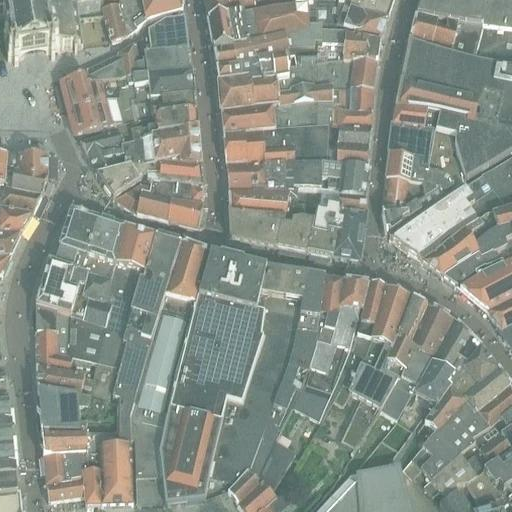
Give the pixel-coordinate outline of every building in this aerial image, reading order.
[(0,0),(0,21),(0,22),(6,21),(8,34),(2,35),(3,41),(9,40),(11,58),(6,59),(7,63),(12,62),(13,67),(17,67),(16,61),(49,57),(49,62),(54,62),(53,56),(58,55),(58,54),(73,52),(73,55),(76,55),(76,51),(82,50),(78,24),(103,23),(110,47),(112,46),(105,4),(121,2),(138,0),(138,4),(144,4),(143,0),(0,0)] [(181,16),(179,0),(143,0),(144,4),(138,4),(138,0),(121,2),(127,40),(149,25),(181,16)] [(202,0),(206,24),(229,21),(225,0),(202,0)] [(225,0),(229,21),(252,18),(249,0),(225,0)] [(249,0),(252,18),(290,13),(289,0),(249,0)] [(311,0),(289,0),(290,13),(308,11),(313,10),(311,0)] [(311,0),(313,10),(308,11),(308,38),(334,35),(334,33),(336,12),(336,0),(311,0)] [(336,0),(336,12),(347,15),(348,2),(357,3),(357,0),(336,0)] [(387,24),(393,2),(377,0),(357,0),(357,3),(348,2),(347,15),(387,24)] [(511,0),(422,0),(415,20),(435,23),(476,31),(477,28),(511,32),(511,0)] [(121,44),(127,40),(121,2),(105,4),(112,46),(121,44)] [(206,24),(213,56),(308,44),(308,38),(308,11),(290,13),(252,18),(229,21),(206,24)] [(387,24),(347,15),(336,12),(334,33),(381,43),(387,24)] [(511,32),(477,28),(476,31),(435,23),(415,20),(409,45),(463,56),(481,60),(511,66),(511,32)] [(148,39),(137,47),(138,55),(146,54),(147,61),(186,56),(182,25),(164,26),(148,37),(148,39)] [(379,49),(381,43),(334,33),(334,35),(308,38),(308,44),(324,43),(347,42),(347,45),(373,48),(379,49)] [(372,53),(373,48),(347,45),(347,42),(324,43),(324,55),(321,56),(322,60),(296,61),(296,63),(297,71),(310,70),(310,74),(376,67),(376,66),(374,65),(372,53)] [(215,74),(257,69),(256,65),(283,63),(283,65),(296,63),(296,61),(322,60),(321,56),(324,55),(324,43),(308,44),(213,56),(215,74)] [(408,49),(395,112),(428,115),(438,117),(436,132),(452,135),(450,143),(456,151),(458,154),(461,162),(466,179),(511,152),(511,66),(481,60),(463,56),(409,45),(408,49)] [(86,88),(127,83),(189,78),(186,56),(147,61),(146,54),(138,55),(137,47),(117,59),(83,77),(84,80),(86,88)] [(218,88),(246,85),(247,91),(275,88),(274,86),(288,83),(286,73),(296,71),(297,71),(296,63),(283,65),(283,63),(256,65),(257,69),(215,74),(217,88),(218,88)] [(371,92),(371,81),(371,68),(375,69),(376,67),(310,74),(312,89),(291,93),(291,95),(281,97),(282,100),(277,100),(275,88),(247,91),(246,85),(218,88),(220,117),(275,109),(276,113),(330,107),(330,98),(372,93),(372,92),(371,92)] [(100,133),(127,125),(154,121),(151,106),(191,101),(189,78),(127,83),(128,93),(118,95),(119,102),(85,111),(89,124),(96,122),(100,133)] [(67,116),(85,111),(119,102),(118,95),(128,93),(127,83),(86,88),(84,80),(81,81),(59,86),(67,116)] [(371,117),(372,93),(330,98),(330,107),(331,117),(371,117)] [(193,115),(191,101),(151,106),(154,121),(193,115)] [(220,117),(222,139),(327,135),(327,128),(331,128),(331,117),(330,107),(276,113),(275,109),(220,117)] [(67,116),(73,140),(100,133),(96,122),(89,124),(85,111),(67,116)] [(392,131),(391,133),(435,139),(435,136),(436,132),(438,117),(428,115),(395,112),(395,114),(392,131)] [(119,136),(117,137),(120,147),(196,136),(193,115),(154,121),(127,125),(129,136),(120,138),(119,136)] [(370,134),(371,117),(331,117),(331,128),(327,128),(327,135),(329,135),(370,134)] [(391,133),(388,159),(419,163),(419,171),(445,174),(449,178),(450,183),(450,187),(450,191),(466,179),(461,162),(451,156),(453,150),(456,151),(450,143),(452,135),(436,132),(435,136),(435,139),(391,133)] [(368,152),(370,134),(329,135),(329,150),(368,152)] [(327,135),(222,139),(224,168),(242,165),(242,170),(309,170),(318,171),(367,173),(368,168),(330,166),(329,150),(329,135),(327,135)] [(86,160),(95,180),(140,170),(181,166),(182,171),(199,171),(196,136),(120,147),(117,137),(79,148),(85,161),(86,160)] [(368,168),(368,152),(329,150),(330,166),(368,168)] [(387,244),(420,267),(479,225),(511,210),(511,157),(459,191),(434,208),(387,244)] [(388,159),(385,184),(422,188),(422,200),(438,191),(442,197),(450,191),(450,187),(450,183),(449,178),(445,174),(419,171),(419,163),(388,159)] [(46,161),(4,161),(4,178),(46,183),(46,161)] [(242,165),(224,168),(224,170),(227,198),(284,201),(286,199),(316,200),(363,202),(364,198),(326,195),(326,183),(318,182),(318,171),(309,170),(242,170),(242,165)] [(96,180),(112,205),(134,185),(201,194),(198,171),(199,171),(182,171),(181,166),(140,170),(95,180),(96,180)] [(364,198),(367,173),(318,171),(318,182),(326,183),(326,195),(364,198)] [(2,177),(0,189),(0,191),(3,191),(3,193),(41,202),(46,183),(4,178),(2,177)] [(385,184),(381,216),(408,208),(422,200),(422,188),(385,184)] [(112,205),(116,207),(135,190),(148,191),(147,201),(201,212),(201,194),(134,185),(112,205)] [(196,235),(201,212),(147,201),(148,191),(135,190),(116,207),(136,220),(196,235)] [(0,200),(2,201),(0,208),(0,215),(30,221),(41,202),(3,193),(3,191),(0,191),(0,200)] [(408,208),(381,216),(385,240),(431,205),(442,197),(438,191),(422,200),(408,208)] [(229,218),(254,221),(280,224),(305,227),(305,222),(316,223),(317,218),(319,218),(319,211),(315,211),(316,200),(286,199),(284,201),(227,198),(229,218)] [(364,203),(363,202),(316,200),(315,211),(319,211),(319,218),(326,218),(326,213),(346,214),(346,219),(363,222),(364,203)] [(420,267),(458,295),(472,282),(511,259),(511,210),(479,225),(420,267)] [(357,259),(363,222),(346,219),(346,214),(326,213),(326,218),(319,218),(317,218),(316,223),(311,241),(327,244),(327,238),(335,239),(331,262),(349,265),(357,259)] [(0,240),(19,240),(30,221),(0,215),(0,240)] [(58,252),(53,268),(80,276),(96,223),(87,220),(74,215),(73,217),(70,219),(68,218),(58,252)] [(236,244),(251,246),(254,221),(229,218),(229,227),(231,227),(231,235),(236,244)] [(265,251),(274,253),(276,230),(279,230),(280,224),(254,221),(251,246),(265,249),(265,251)] [(306,259),(311,241),(316,223),(305,222),(305,227),(280,224),(279,230),(276,230),(274,253),(306,259)] [(110,285),(110,284),(124,232),(96,223),(80,276),(110,285)] [(153,241),(124,232),(110,284),(110,285),(105,305),(80,297),(78,301),(71,322),(69,322),(69,357),(88,361),(90,362),(96,363),(109,366),(121,368),(125,349),(121,348),(138,285),(141,285),(143,278),(153,241)] [(331,262),(335,239),(327,238),(327,244),(311,241),(306,259),(330,264),(331,262)] [(0,240),(0,261),(10,261),(19,240),(0,240)] [(128,336),(153,343),(155,334),(161,317),(166,302),(169,294),(166,292),(167,290),(169,290),(181,249),(179,248),(153,241),(143,278),(159,283),(158,287),(151,285),(140,290),(128,336)] [(169,294),(166,302),(193,310),(193,309),(196,304),(208,262),(207,262),(209,259),(181,249),(169,290),(167,290),(166,292),(169,294)] [(511,259),(472,282),(458,295),(459,296),(460,296),(464,298),(486,318),(487,320),(511,306),(511,259)] [(0,281),(0,282),(10,261),(0,261),(0,281)] [(175,375),(158,458),(164,509),(203,504),(208,482),(209,476),(226,407),(241,411),(245,396),(263,342),(260,340),(264,317),(256,316),(265,276),(256,275),(255,276),(209,264),(209,263),(208,262),(196,304),(193,309),(193,310),(189,325),(184,342),(175,375)] [(53,269),(48,267),(41,289),(78,301),(80,297),(105,305),(110,285),(80,276),(53,268),(53,269)] [(226,407),(209,476),(208,482),(217,483),(230,468),(246,412),(272,345),(273,346),(284,279),(265,276),(256,316),(264,317),(260,340),(263,342),(245,396),(241,411),(226,407)] [(121,368),(112,402),(116,404),(116,407),(116,409),(115,451),(130,450),(130,414),(153,343),(128,336),(140,290),(151,285),(158,287),(159,283),(143,278),(141,285),(138,285),(121,348),(125,349),(121,368)] [(303,283),(284,279),(273,346),(272,345),(246,412),(230,468),(217,483),(227,497),(249,478),(278,401),(286,377),(290,362),(296,325),(297,325),(303,283)] [(227,497),(236,508),(260,490),(253,484),(307,377),(314,346),(322,282),(305,280),(303,283),(297,325),(296,325),(290,362),(286,377),(278,401),(249,478),(227,497)] [(339,285),(322,282),(314,346),(328,349),(336,323),(339,285)] [(344,286),(339,285),(336,323),(328,349),(314,346),(307,377),(253,484),(260,490),(236,508),(239,511),(265,511),(269,509),(276,502),(272,498),(295,458),(276,446),(292,413),(320,427),(333,406),(341,391),(350,394),(354,385),(342,381),(351,357),(353,344),(357,345),(357,342),(355,342),(367,289),(344,286)] [(34,311),(35,311),(56,318),(56,325),(61,326),(63,320),(69,322),(71,322),(78,301),(41,289),(34,311)] [(369,289),(367,289),(355,342),(357,342),(357,345),(353,344),(351,357),(342,381),(354,385),(362,367),(384,292),(369,289)] [(408,301),(384,292),(362,367),(354,385),(350,394),(341,391),(333,406),(342,412),(349,399),(379,416),(389,399),(398,384),(382,376),(390,357),(386,355),(408,301)] [(425,310),(408,301),(386,355),(390,357),(382,376),(398,384),(398,385),(414,351),(410,348),(425,310)] [(511,356),(511,306),(487,320),(498,335),(511,356)] [(389,399),(379,416),(396,426),(407,409),(413,398),(452,324),(425,309),(425,310),(410,348),(414,351),(398,385),(398,384),(389,399)] [(35,311),(35,337),(56,339),(56,357),(69,359),(69,357),(69,322),(63,320),(61,326),(56,325),(56,318),(35,311)] [(155,334),(153,343),(130,414),(130,450),(131,481),(132,481),(132,510),(164,509),(158,458),(175,375),(184,342),(189,325),(161,317),(155,334)] [(436,410),(424,426),(479,353),(477,351),(476,352),(473,349),(465,357),(458,349),(465,342),(452,327),(454,326),(452,324),(413,398),(436,410)] [(35,337),(36,373),(65,378),(68,378),(70,365),(89,368),(90,362),(88,361),(78,360),(69,359),(56,357),(56,339),(35,337)] [(424,426),(436,436),(498,376),(497,375),(479,353),(424,426)] [(85,378),(84,380),(82,393),(91,394),(90,402),(89,404),(116,409),(116,407),(107,405),(115,371),(109,369),(109,366),(96,363),(92,380),(85,378)] [(36,395),(89,402),(90,402),(91,394),(82,393),(84,380),(65,378),(36,373),(36,395)] [(419,474),(430,485),(456,465),(453,462),(472,449),(470,446),(511,411),(511,395),(501,380),(501,379),(499,376),(498,376),(436,436),(401,475),(409,483),(419,474)] [(0,485),(13,485),(12,470),(17,470),(14,437),(9,438),(8,427),(14,427),(12,410),(7,411),(4,377),(0,377),(0,485)] [(40,437),(78,436),(85,436),(89,402),(36,395),(40,437)] [(511,429),(511,411),(470,446),(472,449),(453,462),(456,465),(459,469),(511,429)] [(430,485),(443,501),(459,489),(467,488),(511,455),(511,429),(459,469),(456,465),(430,485)] [(40,437),(42,461),(85,458),(85,446),(79,446),(78,436),(40,437)] [(85,458),(99,457),(99,451),(115,451),(115,439),(84,438),(85,446),(85,458)] [(99,451),(100,475),(100,511),(131,510),(131,481),(130,450),(115,451),(99,451)] [(511,455),(467,488),(465,490),(479,511),(489,511),(490,511),(505,497),(502,492),(511,486),(511,455)] [(42,461),(45,490),(73,486),(73,482),(85,481),(86,501),(83,502),(84,511),(100,511),(100,475),(81,477),(79,469),(86,468),(85,458),(42,461)] [(405,511),(393,471),(351,479),(319,511),(405,511)] [(45,490),(47,506),(83,502),(86,501),(85,481),(73,482),(73,486),(45,490)] [(511,486),(502,492),(505,497),(490,511),(489,511),(500,511),(504,509),(511,501),(511,486)] [(469,511),(459,496),(438,511),(469,511)] [(20,511),(19,500),(13,500),(0,501),(0,511),(20,511)]
